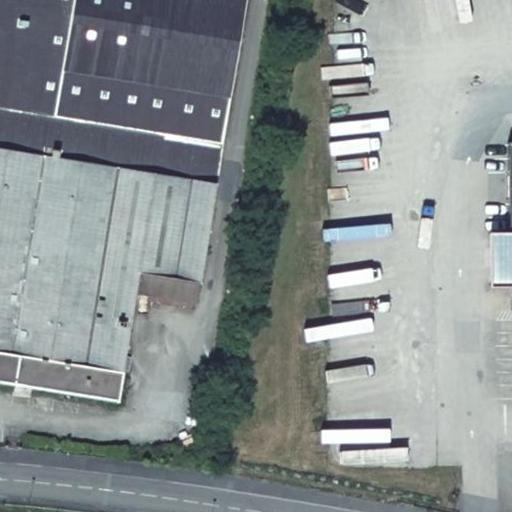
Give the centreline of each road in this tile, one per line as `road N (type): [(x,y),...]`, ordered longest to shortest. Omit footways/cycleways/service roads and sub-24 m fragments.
road 1 (unknown): [(264,0),(204,328),(185,376),(142,418)]
road 2 (residential): [(233,511),(0,483)]
road 3 (unknown): [(142,418),(0,414)]
